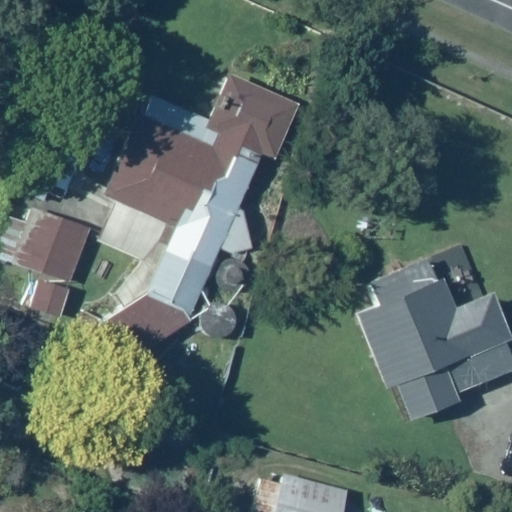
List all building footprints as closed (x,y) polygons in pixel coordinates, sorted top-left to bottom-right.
[(208,122),(147,96),(100,199),(111,204),(92,245),(132,263),(110,294),(116,302),(97,315),(130,361),(184,322),(215,251),(238,261),(257,216),(234,206),(256,153),(274,161),(296,107),(226,78),(208,122)] [(1,227),(0,229),(0,265),(67,287),(84,234),(36,218),(30,236),(1,227)] [(423,249),(363,278),(373,302),(351,312),(384,379),(393,375),(414,420),(451,402),(447,393),(510,362),(499,339),(505,336),(463,249),(430,265),(423,249)] [(67,292),(0,270),(0,314),(28,323),(31,312),(58,321),(67,292)] [(322,311),(293,303),(287,326),(306,332),(303,344),(325,350),(333,321),(342,324),(347,305),(326,299),(322,311)] [(333,511),(339,488),(262,472),(253,511),(333,511)]
